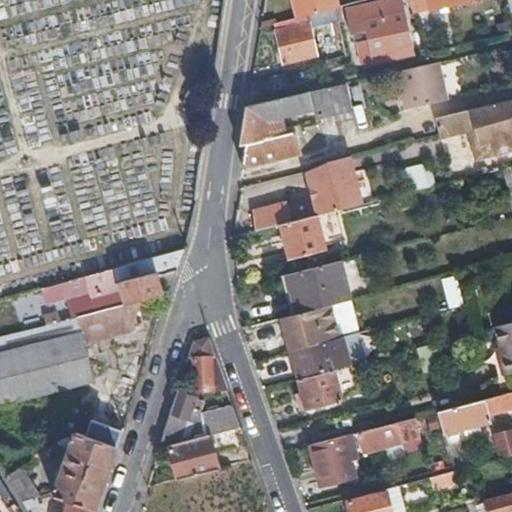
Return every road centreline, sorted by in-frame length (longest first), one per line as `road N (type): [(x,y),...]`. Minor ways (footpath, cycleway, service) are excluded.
road 1 (residential): [(243,0),(202,273)]
road 2 (residential): [(202,273),(112,511)]
road 3 (residential): [(202,273),(290,511)]
road 4 (unknown): [(264,443),(471,396)]
